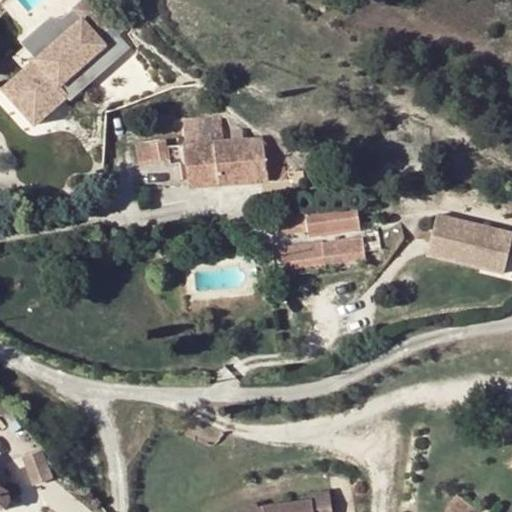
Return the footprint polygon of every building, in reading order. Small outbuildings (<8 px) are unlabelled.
[(41,69),(7,97),(37,135),(72,106),(64,96),(112,57),(105,50),(126,33),(102,4),(80,22),(87,31),(41,69)] [(80,22),(70,30),(57,27),(27,52),(41,69),(87,31),(80,22)] [(122,70),(112,57),(64,96),(72,106),(75,109),(122,70)] [(218,117),(183,119),(182,146),(167,147),(166,141),(135,147),(138,165),(170,160),(171,165),(181,164),(181,181),(187,180),(188,186),(301,179),(301,172),(286,173),(285,152),(268,137),(241,139),(241,130),(229,131),(230,139),(220,140),(218,117)] [(317,143),(305,140),(301,154),(313,157),(317,143)] [(356,205),(273,218),(275,234),(288,231),(289,235),(307,232),(308,239),(359,231),(356,205)] [(507,233),(429,225),(424,266),(502,274),(507,233)] [(360,237),(280,251),(283,268),(363,255),(360,237)] [(42,454),(23,461),(32,484),(51,477),(42,454)] [(0,510),(2,510),(6,508),(8,505),(9,502),(9,498),(7,494),(5,491),(2,489),(0,488),(0,510)] [(472,511),(474,510),(457,498),(447,511),(472,511)] [(254,511),(268,505),(265,499),(248,507),(250,511),(254,511)]
